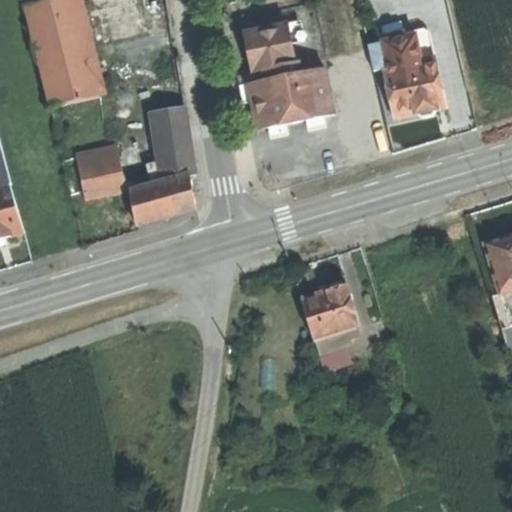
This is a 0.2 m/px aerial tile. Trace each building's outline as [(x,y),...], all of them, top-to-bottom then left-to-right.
[(75,0),(56,0),(25,6),(51,108),(100,99),(75,0)] [(289,25),(245,34),(253,74),(270,70),(272,81),(250,85),(252,98),(257,120),(270,128),(335,115),(326,70),(297,76),(295,65),(297,65),(289,25)] [(430,34),(425,35),(431,61),(437,59),(430,34)] [(425,35),(422,36),(428,61),(431,61),(425,35)] [(422,36),(409,40),(414,64),(428,61),(422,36)] [(409,40),(379,46),(384,71),(414,64),(409,40)] [(379,46),(369,49),(374,74),(384,71),(379,46)] [(448,109),(437,59),(431,61),(428,61),(414,64),(384,71),(396,121),(406,119),(418,116),(420,118),(424,119),(434,116),(437,112),(448,109)] [(186,110),(154,116),(162,169),(153,172),(156,185),(190,176),(190,177),(196,175),(186,110)] [(0,144),(0,186),(10,184),(0,144)] [(118,151),(78,158),(82,182),(103,178),(123,174),(118,151)] [(123,174),(103,178),(106,192),(118,189),(131,186),(123,174)] [(156,185),(132,192),(139,228),(168,219),(196,212),(190,177),(190,176),(156,185)] [(103,178),(82,182),(86,200),(119,193),(118,189),(106,192),(103,178)] [(0,186),(0,239),(24,232),(10,184),(0,186)] [(511,238),(502,242),(487,247),(502,295),(511,292),(511,238)] [(314,297),(302,301),(315,341),(327,339),(328,344),(343,340),(342,334),(362,329),(351,287),(345,288),(344,284),(333,287),(335,292),(314,297)] [(511,328),(511,292),(502,295),(493,298),(503,331),(511,328)] [(330,369),(357,359),(351,345),(325,354),(330,369)]
